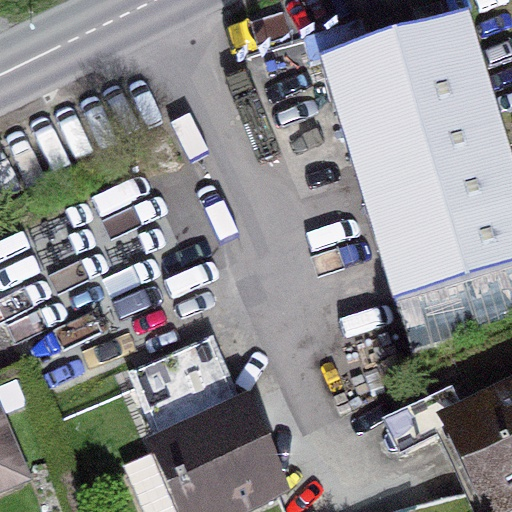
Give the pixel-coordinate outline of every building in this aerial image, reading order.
[(511,187),(458,24),(314,71),(391,303),(511,262),(511,187)] [(166,459),(242,429),(213,357),(138,387),(166,459)] [(0,457),(33,443),(0,368),(0,457)] [(511,511),(511,407),(449,434),(481,511),(511,511)] [(166,459),(159,461),(179,511),(272,511),(289,505),(257,423),(242,429),(166,459)]
